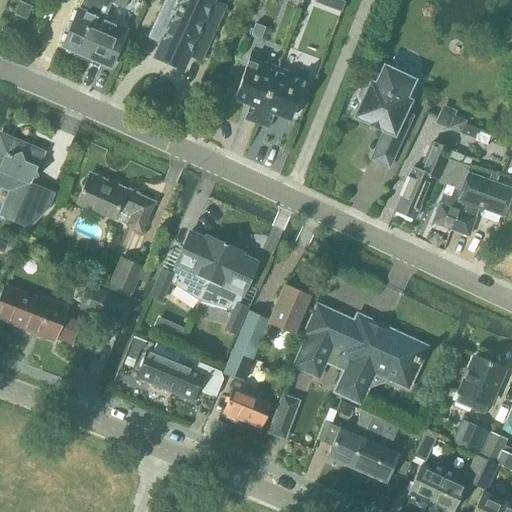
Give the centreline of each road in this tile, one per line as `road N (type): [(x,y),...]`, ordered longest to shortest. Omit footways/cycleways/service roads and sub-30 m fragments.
road 1 (tertiary): [(511,296),(0,64)]
road 2 (tertiary): [(305,511),(166,445),(0,382)]
road 3 (unknown): [(291,196),(369,0)]
